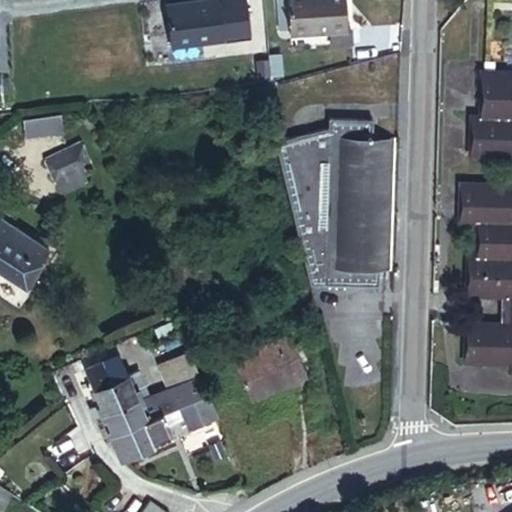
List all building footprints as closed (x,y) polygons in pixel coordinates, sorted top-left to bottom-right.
[(343,0),(290,0),(292,35),(329,33),(330,46),(354,45),(353,32),(345,32),(343,0)] [(511,60),(494,59),(491,106),(477,105),(474,140),(511,142),(511,175),(463,172),(460,209),(482,210),(479,246),(471,245),(468,282),(501,285),(499,314),(466,311),(463,349),(508,353),(508,362),(511,361),(511,60)] [(390,267),(402,132),(375,130),(376,114),(333,111),(332,123),(286,135),(311,272),(324,273),(374,278),(376,266),(390,267)] [(59,115),(21,118),(23,137),(61,133),(59,115)] [(91,162),(102,158),(94,140),(83,145),(82,143),(59,154),(74,186),(97,175),(91,162)] [(0,192),(9,184),(0,174),(0,192)] [(47,243),(0,214),(0,265),(24,280),(47,243)] [(205,280),(196,229),(155,233),(170,262),(183,260),(187,298),(217,297),(216,278),(205,280)] [(322,285),(324,273),(311,272),(313,284),(322,285)] [(293,318),(283,296),(251,311),(261,333),(293,318)] [(315,372),(297,330),(229,359),(240,384),(251,379),(258,396),(315,372)] [(193,351),(189,337),(174,342),(179,357),(193,351)] [(201,372),(193,351),(179,357),(160,364),(168,385),(201,372)] [(159,410),(144,416),(128,376),(118,352),(86,365),(122,452),(172,431),(168,421),(164,409),(159,411),(159,410)] [(159,410),(152,392),(143,370),(128,376),(144,416),(159,410)] [(201,372),(168,385),(152,392),(159,410),(159,411),(164,409),(207,391),(201,372)] [(187,426),(215,415),(207,391),(164,409),(168,421),(183,415),(187,426)] [(168,511),(149,498),(138,511),(168,511)]
